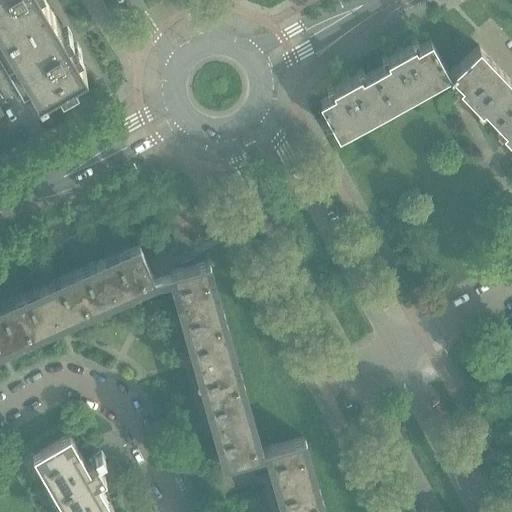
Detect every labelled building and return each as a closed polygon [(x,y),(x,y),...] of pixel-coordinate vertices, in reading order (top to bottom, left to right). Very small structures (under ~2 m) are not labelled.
[(0,0),(0,31),(47,3),(45,0),(0,0)] [(85,67),(67,37),(47,3),(0,31),(0,60),(23,101),(36,93),(39,97),(46,93),(44,91),(57,83),(60,89),(76,80),(72,74),(85,67)] [(393,103),(448,73),(448,72),(430,39),(416,47),(414,43),(386,58),(389,62),(375,70),(393,103)] [(511,102),(511,80),(478,45),(455,68),(454,67),(448,72),(448,73),(450,74),(451,72),(462,83),(459,86),(475,103),(481,109),(484,106),(496,118),(511,102)] [(338,134),(393,103),(375,70),(362,77),(360,73),(332,89),(334,92),(320,100),(338,134)] [(511,102),(496,118),(505,128),(502,131),(503,132),(511,141),(511,102)] [(154,279),(149,268),(138,244),(72,273),(88,309),(154,279)] [(224,321),(217,294),(207,261),(170,271),(187,331),(224,321)] [(88,309),(72,273),(14,299),(30,334),(88,309)] [(0,347),(30,334),(14,299),(0,305),(0,347)] [(241,381),(224,321),(187,331),(204,391),(241,381)] [(511,332),(496,341),(511,369),(511,332)] [(262,452),(241,381),(204,391),(223,458),(223,459),(224,463),(262,452)] [(511,410),(511,403),(508,395),(501,399),(508,413),(511,410)] [(85,461),(79,450),(69,434),(33,455),(64,510),(101,489),(98,483),(105,479),(97,464),(105,459),(101,452),(85,461)] [(320,497),(303,436),(281,443),(285,455),(269,460),(282,507),(320,497)] [(114,511),(108,501),(101,489),(64,510),(65,511),(114,511)] [(324,511),(320,497),(282,507),(283,511),(324,511)]
